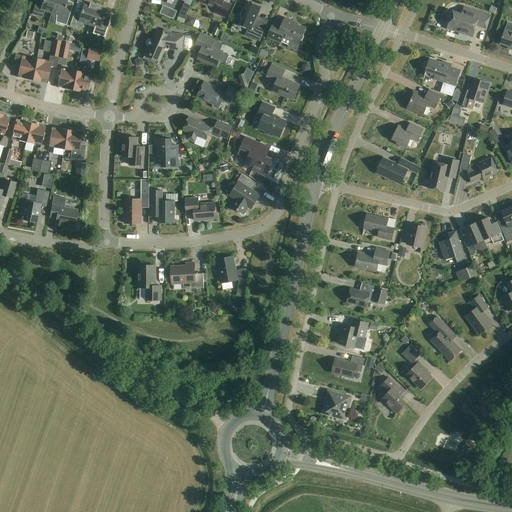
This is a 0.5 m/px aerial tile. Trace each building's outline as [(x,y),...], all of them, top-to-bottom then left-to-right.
[(36,0),(32,14),(38,16),(43,18),(45,11),(51,13),(55,0),(42,0),(42,2),(36,0)] [(55,0),(51,13),(56,15),(55,22),(66,25),(71,11),(65,9),(67,0),(55,0)] [(200,0),(199,2),(207,5),(208,3),(217,7),(214,13),(226,18),(232,5),(224,1),(224,0),(200,0)] [(260,41),(266,27),(255,22),(261,7),(246,1),(237,23),(248,28),(245,35),(260,41)] [(89,25),(95,4),(95,5),(84,2),(80,14),(74,12),(70,26),(81,30),(83,23),(89,25)] [(185,3),(179,17),(185,19),(191,5),(185,3)] [(95,4),(89,25),(95,27),(93,33),(98,35),(104,37),(106,30),(108,23),(110,19),(104,17),(105,13),(106,9),(100,7),(97,6),(95,5),(96,4),(95,4)] [(491,15),(465,6),(462,14),(453,11),(447,29),(473,37),(476,25),(486,29),(491,15)] [(170,9),(167,17),(174,20),(177,12),(170,9)] [(187,17),(184,24),(192,28),(195,20),(187,17)] [(306,28),(293,23),(294,21),(285,18),(282,26),(274,23),(267,37),(281,43),(283,37),(291,41),(288,47),(296,51),(306,28)] [(511,23),(508,22),(506,29),(505,29),(501,43),(511,47),(511,23)] [(196,35),(201,30),(197,25),(191,30),(196,35)] [(218,36),(222,29),(216,27),(212,34),(218,36)] [(170,36),(156,30),(152,39),(149,39),(147,40),(146,43),(147,45),(148,46),(145,55),(160,61),(166,48),(182,51),(185,35),(171,33),(170,36)] [(228,55),(223,53),(212,48),(216,40),(201,34),(196,46),(202,48),(198,58),(217,67),(219,62),(224,64),(228,55)] [(58,58),(62,42),(53,40),(50,56),(58,58)] [(58,58),(57,64),(66,66),(67,59),(69,50),(74,51),(75,44),(70,43),(62,42),(58,58)] [(257,55),(259,49),(252,46),(250,52),(257,55)] [(99,62),(101,51),(88,49),(86,60),(99,62)] [(259,49),(257,55),(266,58),(269,52),(259,49)] [(32,80),(36,58),(15,54),(13,65),(19,66),(17,77),(32,80)] [(36,58),(32,80),(47,83),(50,67),(56,68),(57,64),(58,58),(50,56),(49,61),(36,58)] [(445,82),(444,84),(441,92),(452,96),(460,71),(450,68),(451,65),(443,62),(442,63),(430,59),(425,75),(445,82)] [(293,100),(300,85),(281,77),(285,70),(272,64),(267,76),(277,80),(272,91),(293,100)] [(72,90),(76,71),(61,68),(57,87),(72,90)] [(76,71),(72,90),(87,93),(91,74),(76,71)] [(242,89),(248,87),(245,79),(240,81),(242,89)] [(484,103),(490,83),(477,79),(475,86),(469,84),(462,106),(472,109),(475,100),(484,103)] [(226,93),(222,91),(204,82),(197,96),(214,104),(213,107),(219,110),(223,102),(230,105),(233,98),(238,100),(242,93),(229,86),(226,93)] [(435,108),(441,96),(429,90),(426,97),(419,94),(419,93),(413,90),(409,98),(412,99),(407,108),(423,115),(428,105),(435,108)] [(455,91),(452,100),(458,101),(461,92),(455,91)] [(511,92),(507,91),(503,105),(511,107),(511,92)] [(450,110),(456,106),(452,101),(446,105),(450,110)] [(279,138),(287,121),(272,115),(275,107),(263,102),(258,114),(263,116),(258,128),(266,132),(265,133),(271,135),(272,134),(279,138)] [(0,113),(0,134),(3,136),(10,117),(0,113)] [(207,140),(212,126),(189,117),(183,130),(190,133),(187,139),(195,142),(197,136),(207,140)] [(26,142),(31,122),(16,119),(11,138),(26,142)] [(213,133),(229,139),(234,127),(218,120),(213,133)] [(31,122),(26,142),(41,146),(45,126),(31,122)] [(418,142),(423,129),(410,123),(407,129),(399,125),(392,139),(398,142),(397,144),(406,148),(411,138),(418,142)] [(488,133),(490,128),(482,125),(480,130),(488,133)] [(64,149),(67,129),(51,127),(48,147),(64,149)] [(67,129),(64,149),(71,150),(70,158),(83,160),(86,144),(80,143),(82,132),(67,129)] [(494,129),(489,132),(492,138),(497,135),(494,129)] [(239,139),(241,133),(234,131),(232,136),(239,139)] [(124,136),(123,156),(131,157),(130,165),(143,166),(144,155),(144,151),(144,148),(137,147),(138,138),(126,137),(124,136)] [(270,172),(271,171),(273,167),(273,165),(272,165),(274,160),(261,154),(265,145),(246,137),(238,154),(248,158),(245,166),(267,176),(269,171),(270,172)] [(172,151),(171,139),(156,139),(156,145),(149,145),(149,154),(156,154),(156,159),(168,159),(168,167),(178,166),(178,151),(172,151)] [(9,166),(13,151),(5,148),(0,163),(9,166)] [(475,166),(469,164),(471,156),(464,154),(460,169),(468,171),(469,174),(467,175),(471,182),(482,177),(483,179),(498,172),(491,158),(477,164),(477,165),(475,166)] [(399,165),(384,158),(376,173),(401,184),(408,169),(417,173),(420,167),(402,158),(399,165)] [(455,179),(459,161),(447,158),(446,165),(434,162),(428,188),(445,192),(448,177),(455,179)] [(39,172),(42,160),(34,159),(32,171),(39,172)] [(42,160),(39,172),(49,174),(51,162),(42,160)] [(0,172),(6,174),(9,167),(1,164),(0,166),(0,172)] [(76,171),(75,178),(83,179),(84,171),(76,171)] [(254,205),(260,195),(252,190),(256,183),(242,174),(237,182),(238,182),(232,192),(238,195),(231,206),(244,214),(250,205),(251,206),(252,206),(253,206),(254,205)] [(416,184),(421,187),(426,179),(420,176),(416,184)] [(12,198),(16,183),(3,179),(0,190),(0,189),(0,209),(4,196),(12,198)] [(45,214),(48,198),(49,192),(37,190),(35,202),(25,200),(21,220),(37,223),(39,212),(45,214)] [(175,223),(175,201),(163,201),(163,190),(151,190),(151,212),(157,212),(158,215),(158,223),(175,223)] [(65,199),(53,197),(49,217),(59,219),(58,225),(68,227),(68,225),(74,226),(78,210),(64,207),(65,199)] [(199,204),(198,198),(185,199),(187,213),(194,213),(195,220),(217,218),(215,203),(199,204)] [(141,223),(141,199),(125,199),(125,223),(141,223)] [(511,235),(511,234),(511,233),(511,207),(502,211),(508,226),(501,229),(507,242),(511,239),(511,235)] [(392,240),(395,228),(387,227),(388,219),(367,214),(364,228),(379,232),(378,237),(392,240)] [(488,217),(477,222),(480,230),(484,240),(491,237),(494,244),(499,242),(499,243),(505,240),(499,227),(497,223),(492,225),(488,217)] [(469,235),(463,238),(465,242),(466,245),(471,255),(476,253),(475,250),(477,249),(481,251),(487,248),(486,245),(484,240),(480,230),(477,222),(467,226),(467,227),(465,227),(469,235)] [(422,247),(426,227),(411,224),(407,244),(422,247)] [(465,259),(456,231),(448,234),(450,239),(439,242),(445,260),(455,257),(457,262),(465,259)] [(387,266),(390,252),(376,249),(375,255),(359,252),(355,267),(377,272),(378,264),(387,266)] [(233,256),(217,260),(222,283),(238,280),(240,279),(238,293),(244,294),(247,277),(237,276),(233,256)] [(490,269),(496,267),(493,261),(487,263),(490,269)] [(195,274),(194,263),(185,263),(186,266),(171,267),(172,283),(194,282),(195,288),(204,288),(203,273),(195,274)] [(161,300),(161,285),(155,285),(155,265),(140,265),(140,287),(146,287),(146,300),(161,300)] [(473,266),(456,272),(460,283),(472,278),(477,276),(473,266)] [(481,266),(476,268),(478,275),(484,272),(481,266)] [(511,280),(508,282),(511,290),(511,291),(502,296),(509,312),(511,310),(511,280)] [(351,288),(347,302),(366,307),(368,300),(385,305),(389,290),(371,285),(369,293),(351,288)] [(479,335),(493,325),(483,311),(488,308),(479,295),(471,302),(475,309),(465,316),(479,335)] [(216,315),(220,308),(215,304),(210,311),(216,315)] [(450,361),(461,350),(452,340),(456,336),(445,325),(437,316),(429,324),(438,334),(431,341),(436,346),(450,361)] [(365,338),(369,323),(354,319),(352,327),(342,324),(340,333),(341,334),(339,344),(355,348),(357,336),(365,338)] [(371,323),(369,330),(376,331),(378,324),(371,323)] [(405,336),(400,341),(404,345),(409,340),(405,336)] [(418,363),(415,361),(421,355),(411,345),(402,354),(412,364),(412,363),(415,366),(407,375),(420,388),(432,377),(422,368),(424,366),(420,362),(418,363)] [(361,372),(365,359),(352,356),(351,362),(335,358),(332,372),(354,378),(355,371),(361,372)] [(381,374),(385,369),(380,363),(375,368),(381,374)] [(397,413),(407,403),(399,396),(404,391),(389,377),(381,386),(388,392),(382,399),(397,413)] [(345,419),(351,397),(329,391),(323,413),(345,419)]
